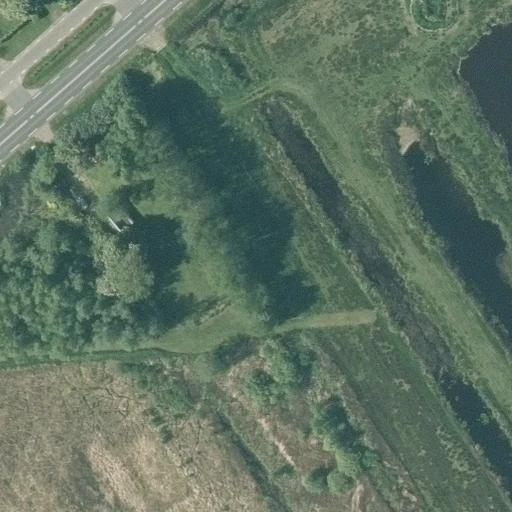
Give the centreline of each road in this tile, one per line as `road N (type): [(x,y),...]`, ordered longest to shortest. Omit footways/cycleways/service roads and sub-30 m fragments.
road 1 (primary): [(0,146),(166,0)]
road 2 (unclassified): [(0,84),(96,0)]
